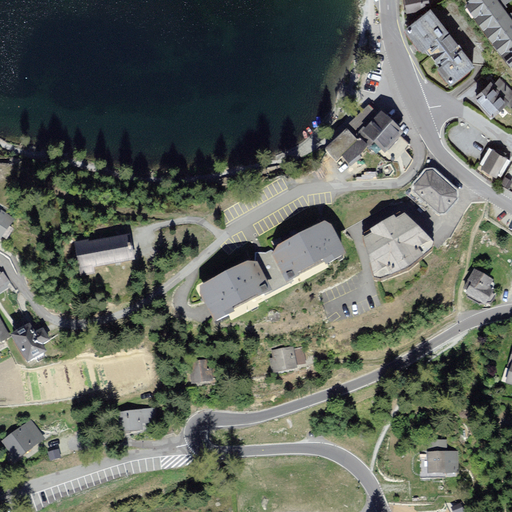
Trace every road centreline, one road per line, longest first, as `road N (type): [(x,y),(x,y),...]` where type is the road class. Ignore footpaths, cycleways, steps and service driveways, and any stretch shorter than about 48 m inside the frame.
road 1 (residential): [(410,86),(396,98),(418,145),(409,175),(297,192),(125,310),(83,322),(51,318),(0,263)]
road 2 (secondary): [(196,441),(209,419),(257,417),(351,385),(469,321),(511,309)]
road 3 (secondary): [(383,511),(361,472),(332,452),(212,452),(196,441)]
road 4 (residential): [(0,495),(196,441)]
road 5 (secondary): [(511,207),(445,158),(419,109)]
